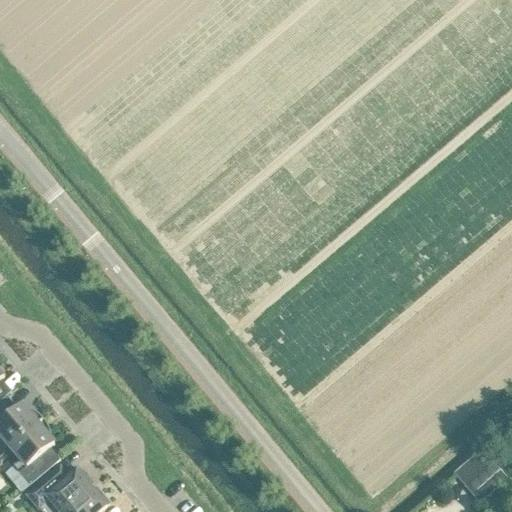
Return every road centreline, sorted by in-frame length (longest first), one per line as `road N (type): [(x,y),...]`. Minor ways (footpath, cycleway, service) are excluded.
road 1 (residential): [(319,511),(0,131)]
road 2 (residential): [(158,511),(137,486),(130,447),(65,369),(36,335),(0,325)]
